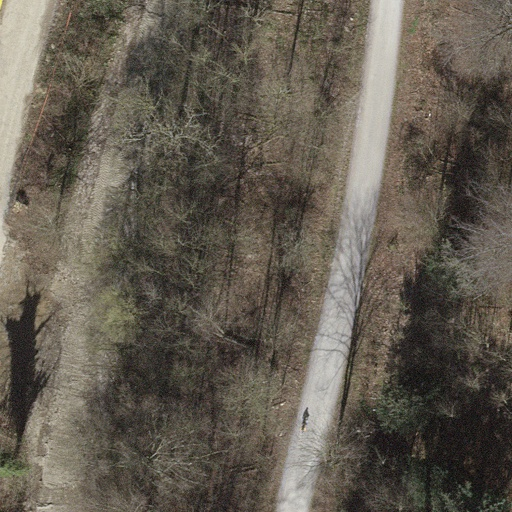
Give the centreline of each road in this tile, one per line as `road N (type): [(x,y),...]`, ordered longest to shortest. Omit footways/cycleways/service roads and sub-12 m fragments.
road 1 (track): [(290,511),(370,156),(387,0)]
road 2 (track): [(0,121),(31,0)]
